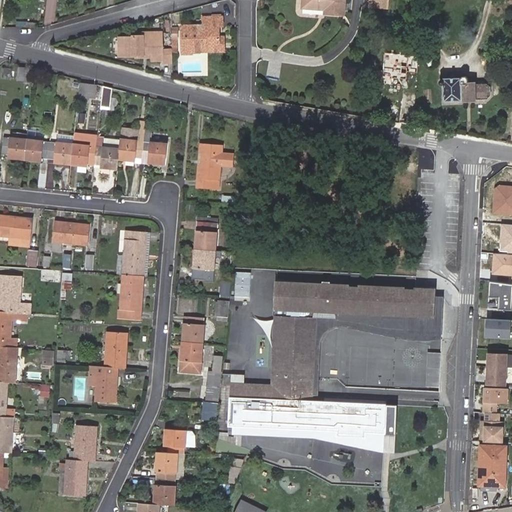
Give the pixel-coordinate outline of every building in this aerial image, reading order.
[(302,0),(302,8),(324,10),(324,13),(344,14),(344,0),(302,0)] [(386,0),(372,0),(372,8),(386,9),(386,0)] [(219,47),(219,36),(219,26),(222,26),(222,16),(203,17),(203,25),(182,26),(182,40),(171,40),(171,55),(183,55),(193,54),(193,53),(202,53),(202,48),(219,47)] [(162,50),(162,32),(143,33),(143,35),(133,36),(133,37),(124,37),(124,55),(147,54),(146,53),(153,53),(153,54),(153,60),(162,60),(162,63),(171,63),(171,55),(171,50),(162,50)] [(224,36),(219,36),(219,47),(202,48),(202,53),(224,52),(224,36)] [(34,82),(36,69),(20,67),(18,80),(34,82)] [(444,86),(445,100),(476,100),(476,98),(487,98),(490,96),(490,87),(487,84),(477,84),(476,82),(469,82),(469,79),(468,77),(467,76),(465,76),(461,78),(445,78),(445,79),(442,79),(440,80),(440,84),(441,84),(444,86)] [(97,85),(81,83),(81,89),(79,101),(88,102),(89,96),(95,97),(97,85)] [(113,88),(105,86),(102,105),(111,107),(113,88)] [(143,162),(146,129),(147,122),(141,121),(140,130),(139,140),(122,138),(121,141),(120,155),(127,156),(126,160),(143,162)] [(139,140),(140,130),(123,128),(122,138),(139,140)] [(153,129),(146,129),(143,162),(158,163),(158,159),(165,160),(167,143),(151,141),(153,129)] [(75,135),(75,134),(52,131),(51,141),(49,158),(55,158),(55,162),(64,163),(64,159),(72,160),(75,135)] [(96,163),(99,135),(92,134),(92,137),(75,135),(72,160),(80,161),(79,165),(88,166),(89,162),(96,163)] [(96,163),(103,164),(102,167),(112,168),(112,165),(119,165),(121,141),(105,139),(105,136),(99,135),(96,163)] [(26,155),(28,139),(4,136),(2,152),(9,153),(9,157),(18,158),(18,154),(26,155)] [(49,158),(51,141),(28,139),(26,155),(33,156),(33,160),(41,161),(42,157),(49,158)] [(224,146),(201,144),(197,187),(219,189),(222,166),(232,167),(234,154),(223,153),(224,146)] [(511,214),(511,186),(499,185),(495,189),(493,213),(511,214)] [(241,204),(241,197),(224,195),(222,195),(222,201),(223,201),(223,203),(241,204)] [(8,218),(8,215),(0,214),(0,235),(10,236),(19,237),(18,246),(29,247),(33,218),(22,217),(22,219),(8,218)] [(195,250),(215,252),(218,223),(218,218),(198,217),(195,250)] [(67,224),(67,222),(57,221),(54,250),(61,250),(62,243),(88,245),(90,224),(81,223),(80,226),(67,224)] [(500,244),(500,251),(508,252),(508,249),(510,249),(510,252),(511,252),(511,224),(502,224),(501,241),(503,241),(503,244),(500,244)] [(147,253),(148,232),(135,231),(135,240),(126,240),(125,255),(119,255),(118,273),(122,274),(145,275),(146,266),(142,266),(143,253),(147,253)] [(126,231),(126,240),(135,240),(135,231),(126,231)] [(145,275),(149,275),(152,232),(148,232),(147,253),(143,253),(142,266),(146,266),(145,275)] [(9,245),(18,246),(19,237),(10,236),(9,245)] [(38,267),(39,251),(29,249),(28,266),(38,267)] [(213,276),(215,252),(195,250),(195,256),(194,268),(197,268),(197,274),(213,276)] [(511,255),(494,254),(492,274),(511,276),(511,281),(511,282),(511,281),(511,255)] [(93,268),(95,255),(87,255),(86,267),(93,268)] [(52,257),(45,256),(44,267),(51,268),(52,257)] [(239,270),(237,295),(252,296),(253,271),(239,270)] [(141,283),(145,284),(145,275),(122,274),(119,317),(143,319),(144,297),(140,297),(141,283)] [(0,310),(5,311),(13,312),(20,312),(22,278),(2,276),(1,289),(5,289),(4,303),(0,302),(0,310)] [(222,294),(236,295),(237,278),(223,278),(222,294)] [(61,295),(62,282),(53,281),(52,294),(61,295)] [(511,283),(490,281),(489,308),(511,309),(511,283)] [(436,297),(437,290),(411,288),(411,292),(402,292),(402,289),(355,286),(354,290),(346,289),(346,286),(327,285),(318,284),(275,282),(271,383),(245,383),(245,374),(233,373),(229,425),(234,425),(233,433),(242,434),(241,455),(280,469),(305,471),(331,485),(382,488),(384,453),(393,453),(394,405),(318,400),(318,379),(319,347),(322,337),(329,329),(339,325),(405,339),(424,341),(441,340),(444,297),(436,297)] [(217,316),(226,316),(228,300),(218,299),(217,316)] [(0,346),(10,347),(13,312),(5,311),(0,310),(0,346)] [(205,318),(189,317),(188,323),(184,323),(183,336),(187,336),(187,342),(203,343),(205,318)] [(511,320),(488,319),(487,336),(510,337),(511,320)] [(124,359),(125,345),(128,345),(128,333),(108,331),(105,366),(113,367),(119,367),(126,368),(127,359),(124,359)] [(203,343),(187,342),(186,349),(182,348),(181,372),(201,373),(203,343)] [(0,358),(0,359),(0,367),(0,380),(8,382),(16,382),(18,348),(10,347),(0,346),(0,358)] [(54,365),(55,350),(44,349),(43,364),(54,365)] [(72,351),(58,350),(57,362),(71,363),(72,351)] [(507,353),(490,352),(489,383),(506,384),(507,353)] [(441,353),(428,353),(426,387),(439,388),(441,353)] [(116,377),(119,377),(119,367),(113,367),(105,366),(90,365),(89,386),(96,386),(95,400),(117,402),(118,390),(115,390),(116,377)] [(208,402),(218,402),(220,402),(220,397),(222,372),(210,371),(208,402)] [(0,416),(6,417),(8,382),(0,380),(0,416)] [(509,387),(486,386),(485,412),(487,412),(487,421),(483,420),(482,441),(503,441),(504,421),(500,421),(501,412),(497,412),(498,401),(508,402),(509,387)] [(49,387),(41,387),(40,396),(48,396),(49,387)] [(217,420),(218,402),(208,402),(206,401),(204,401),(203,420),(217,420)] [(61,413),(53,413),(52,423),(60,424),(61,413)] [(0,416),(0,451),(4,451),(12,452),(14,417),(6,417),(0,416)] [(94,451),(95,437),(97,437),(98,426),(77,425),(75,460),(88,460),(96,461),(96,451),(94,451)] [(194,431),(171,430),(170,436),(166,436),(166,445),(168,445),(168,452),(178,452),(185,452),(186,446),(196,447),(197,436),(194,431)] [(503,485),(505,446),(481,445),(479,484),(503,485)] [(168,452),(162,451),(162,458),(158,458),(157,478),(176,479),(178,452),(168,452)] [(185,452),(178,452),(176,479),(184,479),(185,452)] [(233,458),(231,483),(239,483),(242,459),(233,458)] [(85,484),(85,469),(88,469),(88,460),(75,460),(67,459),(67,463),(60,462),(60,469),(66,469),(65,493),(86,495),(87,484),(85,484)] [(3,468),(2,486),(10,487),(11,469),(3,468)] [(157,478),(155,497),(156,497),(160,497),(160,504),(175,505),(176,479),(157,478)] [(264,511),(242,501),(233,511),(264,511)] [(159,511),(160,504),(155,504),(144,503),(144,511),(139,510),(139,511),(159,511)]
